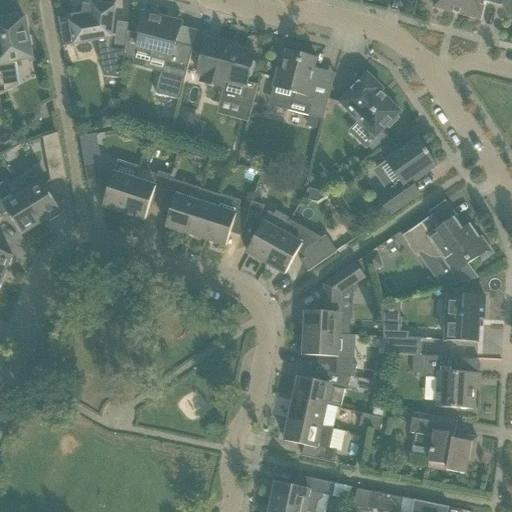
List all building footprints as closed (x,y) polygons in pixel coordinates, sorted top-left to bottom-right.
[(435,0),(434,7),(480,19),(485,2),(501,6),(502,0),(435,0)] [(59,18),(58,18),(63,47),(83,43),(97,40),(112,38),(113,26),(116,6),(93,3),(92,5),(84,4),(83,6),(80,6),(79,7),(76,11),(75,11),(75,15),(72,15),(73,21),(60,24),(59,18)] [(156,94),(180,100),(188,67),(193,48),(176,43),(180,26),(174,24),(173,26),(167,24),(168,20),(143,13),(138,35),(140,35),(137,49),(132,65),(161,73),(156,94)] [(0,95),(13,89),(6,76),(18,70),(16,61),(32,58),(30,51),(34,50),(31,36),(28,37),(24,18),(16,20),(16,17),(0,20),(0,95)] [(247,82),(255,52),(236,48),(236,49),(230,47),(228,43),(207,38),(197,74),(201,75),(200,81),(226,88),(223,98),(253,106),(258,85),(247,82)] [(110,49),(99,48),(104,77),(121,79),(125,51),(110,49)] [(282,69),(278,68),(273,88),(270,99),(275,107),(290,111),(307,115),(323,120),(329,96),(315,92),(321,69),(319,69),(318,73),(314,71),(318,58),(306,55),(287,50),(282,69)] [(367,73),(353,88),(339,102),(375,138),(387,126),(389,128),(399,118),(397,116),(401,112),(380,92),(383,89),(367,73)] [(108,112),(101,118),(102,127),(116,125),(117,112),(108,112)] [(159,122),(155,135),(167,139),(171,126),(159,122)] [(175,125),(171,138),(191,144),(195,131),(175,125)] [(19,144),(13,132),(0,138),(0,149),(2,153),(19,144)] [(58,132),(43,138),(50,181),(66,178),(58,132)] [(92,135),(78,137),(81,151),(94,149),(98,148),(95,134),(92,135)] [(389,216),(421,193),(413,182),(437,165),(418,138),(385,161),(401,183),(377,199),(389,216)] [(208,165),(215,167),(228,171),(231,162),(211,156),(208,165)] [(124,213),(135,180),(139,168),(118,161),(103,206),(124,213)] [(97,163),(85,165),(84,165),(89,188),(102,186),(97,163)] [(155,181),(168,185),(170,179),(171,176),(158,172),(155,181)] [(22,177),(15,181),(41,223),(48,219),(49,221),(60,215),(58,212),(61,211),(42,181),(31,188),(22,177)] [(161,205),(171,208),(166,226),(186,233),(196,201),(201,189),(170,179),(168,185),(161,205)] [(21,235),(41,223),(15,181),(9,184),(6,180),(0,183),(0,213),(2,216),(7,211),(21,235)] [(135,180),(124,213),(145,220),(156,187),(135,180)] [(196,201),(186,233),(206,239),(216,208),(220,196),(201,189),(196,201)] [(220,196),(216,208),(206,239),(226,246),(230,233),(241,236),(249,211),(238,208),(241,201),(220,194),(220,196)] [(249,211),(261,215),(264,206),(252,202),(249,211)] [(247,253),(266,263),(289,223),(287,222),(289,219),(277,212),(275,215),(269,212),(262,223),(263,224),(247,253)] [(439,284),(442,289),(477,279),(467,265),(479,257),(481,260),(492,253),(481,237),(479,239),(469,226),(461,232),(453,219),(442,227),(433,214),(402,236),(415,255),(422,250),(423,251),(428,255),(435,257),(442,256),(454,274),(439,284)] [(289,224),(289,223),(266,263),(285,274),(295,257),(298,252),(303,255),(305,258),(300,261),(308,272),(337,252),(325,235),(321,238),(314,243),(303,237),(307,230),(291,221),(289,224)] [(376,249),(365,256),(371,273),(382,268),(376,249)] [(0,274),(4,276),(13,256),(0,250),(0,274)] [(305,311),(304,333),(340,335),(350,336),(350,319),(344,313),(341,312),(342,295),(366,279),(355,263),(325,285),(323,312),(305,311)] [(445,341),(457,341),(477,342),(479,319),(483,319),(485,297),(464,295),(464,300),(448,299),(445,341)] [(385,354),(413,355),(421,356),(421,338),(409,337),(409,332),(401,332),(401,317),(382,316),(385,354)] [(337,357),(336,373),(355,378),(358,365),(354,364),(356,336),(350,336),(340,335),(304,333),(303,356),(337,357)] [(421,356),(413,355),(412,374),(424,375),(424,377),(438,378),(436,407),(472,409),(474,373),(461,372),(462,358),(425,356),(421,356)] [(299,377),(294,398),(326,405),(337,407),(337,408),(340,408),(341,405),(342,406),(345,389),(347,389),(350,377),(355,378),(336,373),(319,370),(316,380),(299,377)] [(322,426),(326,405),(294,398),(289,419),(322,426)] [(369,428),(372,417),(372,416),(362,413),(359,426),(369,428)] [(438,418),(413,413),(409,433),(415,434),(412,452),(430,455),(428,468),(466,474),(468,462),(473,462),(477,438),(436,431),(438,418)] [(369,428),(379,430),(382,418),(372,416),(372,417),(369,428)] [(322,426),(289,419),(285,441),(304,445),(302,456),(332,462),(334,450),(329,449),(333,430),(333,429),(322,426)] [(276,482),(271,504),(305,511),(310,492),(333,497),(336,484),(296,475),(294,486),(276,482)] [(357,490),(352,509),(367,511),(368,508),(369,502),(370,502),(371,493),(357,490)] [(449,508),(449,507),(413,500),(411,511),(442,511),(443,507),(449,508)]
